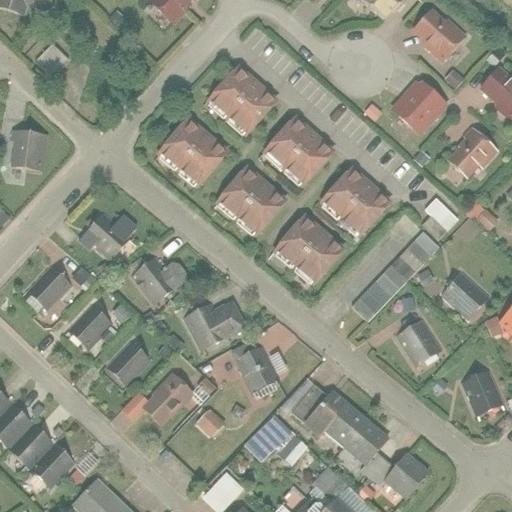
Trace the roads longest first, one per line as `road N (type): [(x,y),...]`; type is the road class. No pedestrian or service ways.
road 1 (residential): [(88,150),(471,468)]
road 2 (residential): [(0,342),(161,495)]
road 3 (residential): [(88,150),(228,0)]
road 4 (residential): [(0,247),(88,150)]
road 5 (residential): [(246,0),(326,56),(352,62)]
